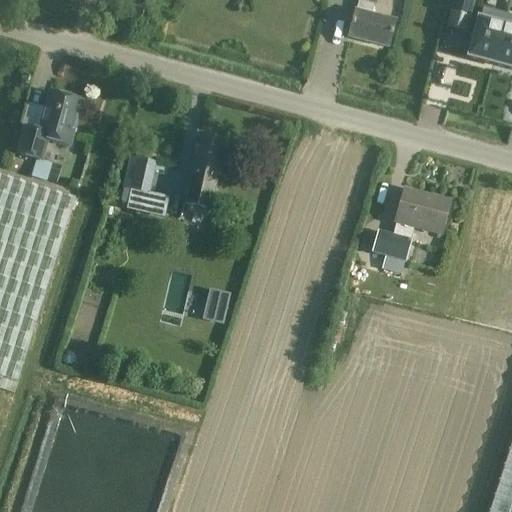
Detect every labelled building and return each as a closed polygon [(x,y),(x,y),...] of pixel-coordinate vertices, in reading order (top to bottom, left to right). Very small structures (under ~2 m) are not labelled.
[(350,0),(357,2),(355,12),(348,38),(388,48),(394,22),(372,16),(374,6),(376,6),(377,0),(350,0)] [(454,0),(451,13),(469,18),(473,0),(454,0)] [(144,11),(122,5),(118,23),(139,29),(144,11)] [(492,66),(506,16),(482,9),(479,21),(477,20),(477,22),(468,58),(467,57),(467,59),(469,60),(491,65),(490,66),(492,66)] [(511,17),(506,16),(492,66),(494,67),(495,66),(511,71),(511,17)] [(17,155),(41,161),(46,141),(69,147),(80,102),(49,94),(39,132),(24,129),(17,155)] [(194,127),(205,128),(208,98),(197,97),(194,127)] [(185,205),(206,210),(210,192),(214,193),(224,144),(199,138),(185,205)] [(127,156),(120,189),(147,195),(155,162),(127,156)] [(0,385),(2,380),(16,384),(74,200),(0,176),(0,385)] [(383,271),(401,276),(413,229),(440,236),(449,204),(403,192),(395,224),(392,235),(376,231),(370,255),(386,259),(383,271)] [(362,334),(379,340),(395,296),(378,290),(362,334)] [(228,296),(211,292),(205,321),(221,325),(228,296)] [(330,325),(324,345),(337,348),(343,328),(330,325)] [(511,511),(511,446),(490,511),(511,511)]
